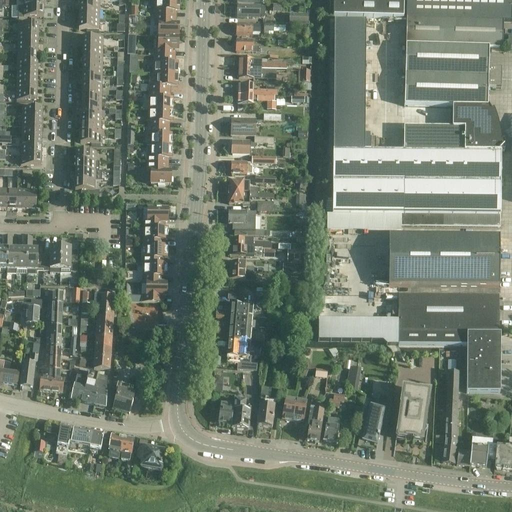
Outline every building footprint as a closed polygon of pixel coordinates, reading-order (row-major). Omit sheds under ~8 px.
[(43,8),(43,0),(23,0),(23,8),(43,8)] [(154,0),(154,18),(176,18),(176,12),(179,13),(179,1),(160,0),(154,0)] [(334,0),(334,9),(334,15),(334,19),(403,21),(404,0),(385,0),(334,0)] [(511,0),(406,0),(404,108),(452,109),(488,110),(488,88),(501,89),(502,70),(489,70),(489,49),(502,50),(503,22),(511,23),(511,0)] [(79,1),(79,11),(99,12),(99,2),(79,1)] [(18,8),(18,19),(31,20),(31,18),(43,18),(43,8),(23,8),(18,8)] [(262,8),(237,8),(237,19),(262,19),(264,18),(264,10),(262,8)] [(79,11),(79,21),(99,21),(99,12),(79,11)] [(305,16),(289,15),(289,25),(305,26),(305,16)] [(176,24),(176,18),(154,18),(154,25),(158,25),(158,38),(178,38),(179,25),(176,24)] [(103,21),(99,21),(79,21),(78,31),(84,31),(84,33),(99,34),(99,32),(102,32),(103,21)] [(381,23),(367,23),(366,59),(381,59),(381,23)] [(18,25),(18,34),(38,35),(38,25),(18,25)] [(251,26),(237,26),(237,27),(235,27),(235,34),(236,34),(236,37),(251,38),(251,26)] [(18,34),(17,44),(38,44),(38,35),(18,34)] [(154,51),(153,57),(175,58),(175,52),(178,52),(178,38),(158,38),(158,51),(154,51)] [(82,39),(82,48),(103,49),(103,39),(82,39)] [(252,42),(236,42),(236,43),(234,44),(234,48),(236,49),(236,54),(260,55),(260,48),(252,48),(252,42)] [(17,54),(37,54),(38,44),(17,44),(17,54)] [(82,58),(102,58),(103,49),(82,48),(82,58)] [(17,54),(17,63),(37,64),(37,54),(17,54)] [(175,64),(175,58),(153,57),(153,76),(157,76),(157,75),(177,76),(178,64),(175,64)] [(82,58),(82,68),(102,68),(102,58),(82,58)] [(237,62),(237,67),(238,68),(238,70),(278,71),(286,71),(287,65),(261,64),(261,61),(239,61),(237,62)] [(37,73),(37,64),(17,63),(17,73),(37,73)] [(82,68),(81,77),(102,78),(102,68),(82,68)] [(237,74),(236,78),(238,79),(238,80),(253,80),(278,81),(278,77),(278,71),(238,70),(238,73),(237,74)] [(298,72),(298,84),(301,84),(309,85),(309,73),(298,72)] [(17,73),(16,82),(37,83),(37,73),(17,73)] [(149,87),(148,93),(170,94),(170,88),(177,88),(177,76),(157,75),(157,76),(157,87),(149,87)] [(81,77),(81,87),(102,87),(102,78),(81,77)] [(16,82),(16,92),(37,92),(37,83),(16,82)] [(81,87),(81,96),(101,97),(102,87),(81,87)] [(238,97),(273,97),(277,97),(277,92),(274,92),(265,91),(256,91),(256,93),(252,92),(252,87),(238,87),(238,88),(236,89),(236,93),(238,94),(238,97)] [(36,102),(37,92),(16,92),(16,102),(20,102),(20,103),(32,104),(32,102),(36,102)] [(148,93),(148,111),(172,112),(173,100),(170,100),(170,94),(148,93)] [(101,107),(101,97),(81,96),(81,106),(101,107)] [(273,97),(238,97),(237,99),(235,100),(235,105),(237,106),(252,107),(252,101),(257,102),(257,103),(267,103),(267,109),(273,109),(273,97)] [(81,106),(81,116),(105,116),(105,113),(101,113),(101,107),(81,106)] [(21,119),(42,119),(42,109),(22,109),(22,115),(18,115),(18,119),(21,119)] [(403,153),(332,153),(332,168),(332,183),(332,200),(332,216),(400,217),(400,229),(499,229),(499,217),(500,154),(503,154),(503,144),(501,144),(501,143),(501,142),(500,140),(500,138),(500,136),(499,134),(499,132),(498,129),(497,127),(497,125),(496,123),(495,120),(494,118),(493,115),(493,113),(492,112),(489,113),(488,110),(452,109),(452,129),(403,129),(403,153)] [(148,111),(147,129),(169,130),(169,124),(172,124),(172,112),(148,111)] [(81,116),(80,125),(101,126),(101,120),(105,120),(105,116),(81,116)] [(9,119),(4,118),(0,118),(0,127),(9,128),(9,119)] [(21,119),(21,128),(42,129),(42,119),(21,119)] [(255,121),(231,121),(231,137),(255,138),(255,121)] [(80,125),(80,135),(104,135),(105,132),(100,132),(101,126),(80,125)] [(21,128),(21,138),(41,138),(42,129),(21,128)] [(169,130),(147,129),(147,136),(151,136),(151,147),(172,148),(172,136),(169,136),(169,130)] [(104,139),(104,135),(80,135),(80,145),(93,145),(93,147),(100,147),(100,139),(104,139)] [(41,148),(41,138),(21,138),(21,148),(41,148)] [(274,139),(254,139),(253,145),(252,145),(252,144),(232,144),(232,156),(249,157),(249,149),(255,150),(257,148),(257,146),(267,146),(267,148),(272,148),(274,146),(274,139)] [(171,160),(172,148),(151,147),(151,159),(147,159),(147,165),(168,166),(168,160),(171,160)] [(21,148),(21,157),(41,158),(41,148),(21,148)] [(75,163),(100,163),(100,160),(96,160),(96,153),(75,153),(75,163)] [(21,157),(20,167),(41,168),(41,158),(21,157)] [(99,167),(100,163),(75,163),(75,172),(95,173),(96,166),(99,167)] [(250,165),(231,164),(231,169),(229,169),(229,175),(231,175),(231,176),(245,176),(251,176),(252,168),(250,168),(250,165)] [(168,166),(147,165),(146,172),(150,172),(150,185),(158,186),(158,187),(165,187),(165,186),(171,186),(171,172),(168,172),(168,166)] [(75,172),(75,182),(95,182),(95,173),(75,172)] [(95,182),(75,182),(75,192),(81,192),(81,199),(99,199),(99,192),(95,192),(95,182)] [(229,194),(258,195),(258,190),(250,189),(250,182),(229,182),(229,194)] [(17,191),(7,191),(7,211),(16,212),(17,191)] [(16,212),(26,212),(26,191),(17,191),(16,212)] [(36,192),(26,191),(26,212),(36,212),(36,192)] [(270,195),(258,195),(229,194),(229,206),(242,206),(242,208),(249,208),(249,200),(258,200),(270,200),(270,195)] [(296,197),(295,208),(305,208),(305,202),(305,197),(296,197)] [(143,211),(143,230),(164,230),(164,229),(165,224),(168,224),(168,210),(162,210),(162,208),(155,208),(155,210),(147,209),(147,211),(143,211)] [(228,213),(228,225),(234,226),(234,237),(248,237),(254,238),(255,226),(255,214),(228,213)] [(167,230),(164,230),(143,230),(143,248),(147,248),(164,248),(164,242),(167,242),(167,230)] [(498,239),(388,238),(388,289),(498,290),(498,239)] [(261,251),(263,251),(270,251),(270,244),(253,244),(253,242),(230,241),(230,245),(228,245),(228,250),(261,251)] [(167,248),(164,248),(147,248),(147,259),(142,259),(142,266),(164,266),(164,260),(167,260),(167,248)] [(6,271),(6,276),(16,276),(17,250),(12,250),(7,249),(6,271)] [(43,257),(43,273),(49,273),(49,275),(60,275),(60,270),(60,249),(50,249),(50,257),(43,257)] [(60,249),(60,270),(70,270),(70,273),(77,274),(78,257),(70,257),(71,249),(60,249)] [(17,250),(16,276),(26,276),(27,250),(22,250),(17,250)] [(27,250),(26,276),(37,276),(37,273),(43,273),(43,257),(37,257),(37,250),(32,250),(27,250)] [(228,250),(228,255),(230,255),(230,258),(256,259),(256,257),(261,257),(261,251),(228,250)] [(293,252),(293,263),(303,263),(304,263),(304,262),(305,252),(305,251),(303,251),(293,251),(293,252)] [(282,264),(282,273),(302,274),(302,265),(282,264)] [(228,268),(228,273),(256,274),(252,274),(252,270),(245,270),(245,265),(229,265),(229,268),(228,268)] [(167,266),(164,266),(142,266),(142,284),(146,284),(164,284),(164,278),(167,278),(167,266)] [(255,282),(256,274),(228,273),(228,279),(229,279),(229,282),(255,282)] [(167,284),(164,284),(146,284),(146,297),(142,297),(142,304),(163,304),(163,298),(166,298),(167,284)] [(255,293),(255,305),(266,306),(266,294),(255,293)] [(48,298),(48,305),(62,306),(63,295),(45,294),(45,298),(48,298)] [(95,306),(94,310),(98,310),(97,317),(113,318),(114,307),(111,307),(111,304),(111,298),(99,297),(96,297),(95,297),(95,303),(95,306)] [(398,323),(398,342),(398,347),(466,347),(466,395),(500,395),(500,335),(500,332),(498,332),(498,331),(498,322),(499,322),(499,318),(498,318),(498,313),(498,298),(398,297),(398,305),(398,315),(398,323)] [(42,302),(31,301),(31,306),(22,305),(21,312),(26,312),(26,326),(38,327),(39,310),(41,310),(42,302)] [(48,305),(47,316),(62,317),(62,306),(48,305)] [(231,305),(227,356),(238,357),(236,372),(256,373),(256,366),(250,366),(250,358),(248,358),(253,306),(231,305)] [(91,306),(82,306),(81,315),(90,316),(91,306)] [(47,316),(47,327),(61,328),(62,317),(47,316)] [(97,317),(96,328),(112,329),(113,318),(97,317)] [(47,327),(46,338),(61,339),(61,328),(47,327)] [(96,339),(112,340),(112,329),(96,328),(96,339)] [(144,333),(135,331),(134,339),(143,340),(144,333)] [(46,349),(60,350),(61,339),(46,338),(46,349)] [(96,339),(95,349),(111,351),(112,340),(96,339)] [(46,349),(45,360),(60,361),(60,350),(46,349)] [(95,349),(94,361),(110,362),(111,351),(95,349)] [(335,351),(328,351),(334,361),(337,354),(335,351)] [(45,360),(45,371),(59,372),(60,361),(45,360)] [(110,362),(94,361),(93,371),(110,372),(110,362)] [(0,363),(0,372),(7,374),(9,365),(0,363)] [(35,368),(23,367),(20,389),(32,391),(35,368)] [(88,372),(80,370),(79,373),(78,372),(76,379),(76,378),(71,401),(105,410),(107,379),(102,378),(103,374),(95,374),(95,376),(88,375),(88,372)] [(358,372),(350,370),(347,388),(354,392),(358,372)] [(45,381),(59,383),(59,372),(45,371),(45,381)] [(0,385),(17,389),(19,377),(0,373),(0,385)] [(317,373),(315,380),(326,381),(327,374),(317,373)] [(447,394),(456,394),(457,376),(448,375),(447,394)] [(63,384),(59,383),(45,381),(41,381),(39,393),(62,396),(63,384)] [(132,390),(118,387),(116,392),(118,393),(113,411),(129,415),(132,403),(132,402),(132,401),(133,396),(131,396),(132,390)] [(270,392),(261,391),(260,399),(269,400),(270,392)] [(402,391),(395,438),(421,442),(428,395),(402,391)] [(447,394),(447,406),(457,406),(457,405),(456,397),(456,394),(447,394)] [(386,398),(373,395),(361,442),(377,446),(385,412),(384,412),(386,398)] [(344,397),(334,396),(333,402),(329,401),(328,408),(339,409),(339,403),(343,404),(344,397)] [(282,421),(292,423),(296,403),(285,401),(286,398),(283,397),(282,404),(285,404),(282,421)] [(245,404),(234,403),(232,431),(248,433),(250,414),(244,414),(245,404)] [(275,404),(264,403),(264,410),(259,409),(257,429),(271,431),(275,404)] [(306,405),(296,403),(292,423),(302,425),(306,405)] [(456,421),(457,406),(447,406),(446,422),(456,423),(456,421)] [(233,408),(224,407),(224,413),(220,412),(218,426),(231,427),(233,408)] [(323,411),(317,410),(317,412),(313,412),(311,426),(310,426),(307,443),(318,445),(321,428),(323,413),(323,411)] [(339,423),(328,421),(327,428),(325,428),(323,443),(336,445),(337,438),(339,438),(341,427),(338,427),(339,423)] [(445,440),(456,440),(456,439),(456,423),(446,422),(445,440)] [(48,428),(46,435),(55,437),(58,440),(57,448),(55,455),(66,457),(67,449),(71,430),(60,428),(59,430),(48,428)] [(73,430),(69,449),(76,450),(76,447),(79,447),(90,449),(90,447),(92,434),(89,433),(73,430)] [(90,447),(90,449),(101,451),(103,436),(103,435),(101,435),(92,434),(90,447)] [(111,437),(109,453),(110,453),(119,454),(120,455),(122,439),(120,438),(111,437)] [(122,439),(120,455),(121,455),(131,456),(131,455),(131,451),(133,441),(125,439),(123,439),(122,439)] [(456,440),(445,440),(445,443),(442,464),(454,465),(456,440)] [(45,444),(36,443),(35,453),(43,454),(45,444)] [(492,445),(471,443),(470,444),(470,449),(465,449),(464,454),(457,453),(456,467),(485,469),(486,462),(494,463),(494,470),(511,471),(511,445),(509,446),(509,451),(491,449),(492,445)] [(163,450),(140,446),(137,466),(159,469),(160,467),(161,467),(161,465),(160,465),(163,450)] [(59,456),(57,467),(63,468),(65,457),(59,456)]
